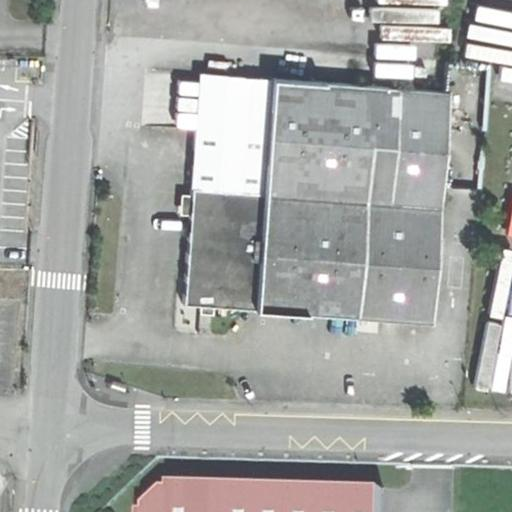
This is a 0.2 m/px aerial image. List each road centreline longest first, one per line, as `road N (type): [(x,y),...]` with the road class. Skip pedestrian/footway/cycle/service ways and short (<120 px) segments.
road 1 (unknown): [(50,344),(383,363),(427,356),(461,316),(474,95)]
road 2 (residential): [(44,432),(511,443)]
road 3 (unclassified): [(74,0),(44,432)]
road 4 (unknown): [(69,77),(114,76),(162,47),(192,40),(366,44)]
